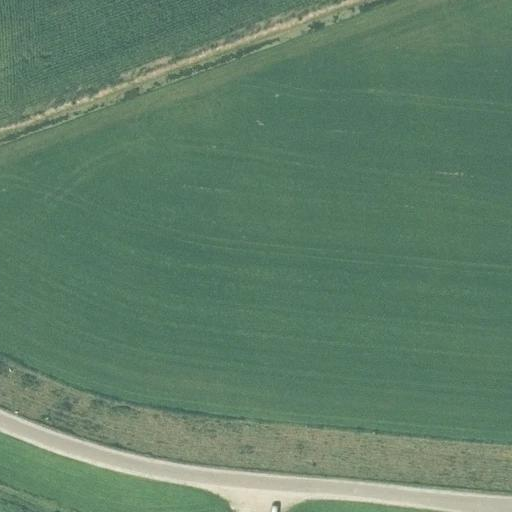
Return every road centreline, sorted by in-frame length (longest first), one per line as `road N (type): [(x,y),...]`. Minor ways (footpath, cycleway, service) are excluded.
road 1 (unclassified): [(0,422),(37,440),(174,477),(511,511)]
road 2 (track): [(0,469),(139,511)]
